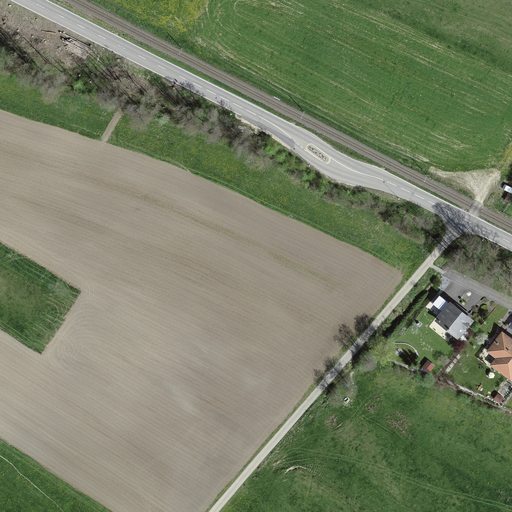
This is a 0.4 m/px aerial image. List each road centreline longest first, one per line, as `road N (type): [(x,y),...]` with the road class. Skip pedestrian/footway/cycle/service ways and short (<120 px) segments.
road 1 (residential): [(217,511),(431,259)]
road 2 (secondary): [(28,0),(261,117)]
road 3 (secondary): [(399,187),(332,163),(261,117)]
